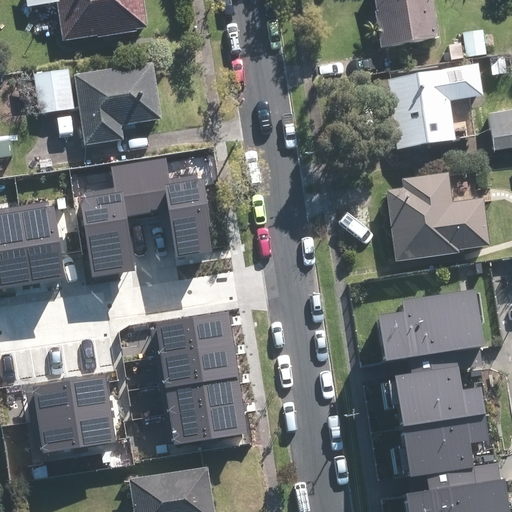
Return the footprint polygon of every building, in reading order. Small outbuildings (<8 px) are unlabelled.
[(24,0),(26,10),(55,6),(54,0),(24,0)] [(144,33),(138,0),(56,0),(63,45),(144,33)] [(426,0),(369,0),(378,51),(434,42),(426,0)] [(481,33),(461,36),(464,60),(485,57),(481,33)] [(158,123),(149,67),(72,78),(82,148),(120,143),(118,129),(158,123)] [(471,70),(383,85),(395,154),(452,144),(445,107),(477,102),(471,70)] [(72,111),(66,72),(32,77),(38,116),(72,111)] [(511,112),(486,116),(491,153),(511,150),(511,112)] [(383,194),(392,265),(456,256),(456,253),(486,249),(479,201),(447,205),(444,177),(397,183),(398,192),(383,194)] [(41,198),(47,241),(49,255),(124,244),(122,230),(136,228),(130,185),(41,198)] [(505,283),(511,281),(511,258),(502,260),(505,283)] [(378,355),(478,339),(467,278),(368,295),(378,355)] [(31,280),(0,285),(0,326),(38,320),(31,280)] [(143,285),(53,298),(62,357),(151,344),(143,285)] [(400,467),(481,453),(466,362),(385,376),(400,467)] [(97,434),(114,432),(116,452),(195,442),(187,376),(109,386),(111,406),(94,408),(97,434)] [(45,382),(3,388),(9,432),(51,426),(45,382)] [(400,511),(496,511),(489,466),(395,481),(400,511)] [(210,511),(204,470),(126,481),(130,511),(210,511)]
